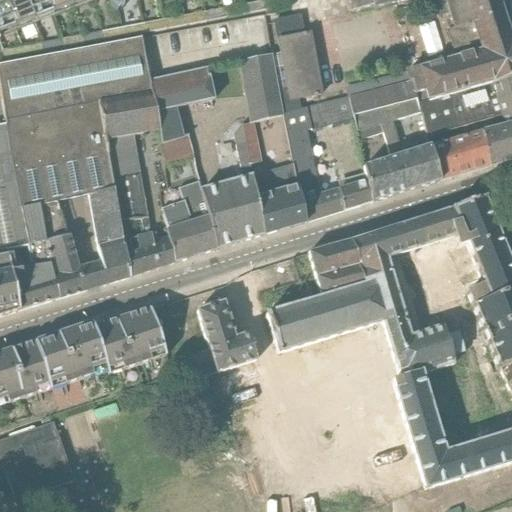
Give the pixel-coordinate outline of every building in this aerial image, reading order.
[(120,0),(0,0),(0,33),(64,8),(84,0),(107,0),(110,7),(114,12),(116,12),(117,10),(119,11),(121,11),(121,6),(121,0),(120,0)] [(276,10),(286,8),(284,0),(269,0),(263,1),(265,12),(276,10)] [(353,121),(353,124),(418,106),(511,79),(511,44),(503,16),(497,0),(347,0),(351,14),(371,9),(372,12),(422,0),(442,0),(447,12),(446,12),(452,32),(445,34),(453,59),(404,73),(404,74),(352,87),(354,93),(351,94),(351,98),(346,99),(353,121)] [(245,15),(265,12),(263,1),(243,5),(245,15)] [(225,19),(245,15),(243,5),(223,9),(225,19)] [(225,19),(223,9),(203,13),(205,23),(225,19)] [(183,16),(185,27),(205,23),(203,13),(183,16)] [(163,20),(165,30),(185,27),(183,16),(163,20)] [(165,30),(163,20),(143,24),(145,34),(165,30)] [(143,24),(123,28),(125,38),(145,34),(143,24)] [(123,28),(103,32),(105,41),(125,38),(123,28)] [(103,32),(83,35),(85,45),(105,41),(103,32)] [(63,39),(64,49),(85,45),(83,35),(63,39)] [(43,43),(44,53),(64,49),(63,39),(43,43)] [(151,92),(149,83),(141,40),(140,40),(140,41),(0,66),(0,91),(7,127),(0,127),(0,252),(27,248),(45,244),(68,238),(55,204),(87,197),(95,242),(96,245),(122,238),(119,225),(112,181),(105,143),(98,102),(151,92)] [(24,56),(44,53),(43,43),(23,47),(24,56)] [(23,47),(1,51),(4,60),(24,56),(23,47)] [(244,99),(278,92),(271,58),(237,65),(244,99)] [(149,83),(151,92),(158,133),(159,143),(183,137),(176,111),(204,105),(215,103),(207,71),(149,83)] [(511,123),(511,79),(418,106),(421,116),(426,137),(501,117),(503,126),(511,123)] [(105,143),(134,138),(158,133),(151,92),(98,102),(105,143)] [(371,204),(365,181),(320,194),(308,135),(310,134),(310,133),(353,121),(346,99),(313,107),(301,111),(282,117),(290,151),(293,170),(304,225),(371,204)] [(421,116),(418,106),(353,124),(358,142),(383,135),(390,161),(386,162),(372,166),(364,168),(363,168),(365,181),(371,204),(397,196),(419,190),(438,184),(429,148),(426,137),(421,116)] [(511,123),(503,126),(511,158),(511,123)] [(257,143),(254,124),(238,127),(232,137),(234,152),(237,169),(243,180),(201,191),(216,252),(263,237),(252,181),(249,165),(261,162),(257,143)] [(438,184),(511,160),(511,158),(503,126),(481,132),(429,148),(438,184)] [(183,137),(159,143),(160,147),(165,169),(194,161),(189,136),(183,137)] [(140,176),(134,138),(105,143),(112,181),(140,176)] [(263,237),(304,225),(293,170),(279,173),(252,181),(263,237)] [(119,225),(148,220),(140,176),(112,181),(119,225)] [(165,233),(166,240),(173,266),(216,252),(201,191),(200,183),(176,191),(182,203),(159,212),(168,232),(165,233)] [(401,227),(351,242),(308,255),(321,300),(265,316),(278,358),(383,326),(400,383),(391,386),(423,493),(511,465),(511,269),(484,201),(451,211),(401,227)] [(129,280),(125,256),(131,255),(130,242),(150,235),(148,220),(119,225),(122,238),(96,245),(99,263),(105,287),(129,280)] [(129,280),(156,271),(173,266),(166,240),(152,242),(151,237),(130,242),(131,255),(125,256),(129,280)] [(77,269),(68,238),(45,244),(63,300),(94,291),(105,287),(99,263),(88,266),(77,269)] [(20,313),(42,306),(63,300),(45,244),(27,248),(31,269),(20,271),(25,293),(16,296),(20,313)] [(31,269),(27,248),(0,252),(0,319),(20,313),(16,296),(25,293),(20,271),(31,269)] [(257,363),(249,337),(235,341),(233,335),(233,334),(228,318),(227,318),(223,305),(197,313),(209,353),(187,360),(194,382),(257,363)] [(107,375),(136,366),(164,357),(149,311),(92,330),(106,371),(107,375)] [(106,371),(92,330),(91,325),(34,344),(43,374),(49,390),(106,371)] [(0,406),(49,390),(43,374),(34,344),(0,355),(0,406)] [(270,382),(221,397),(256,511),(359,511),(380,506),(366,457),(347,462),(350,472),(293,489),(276,433),(285,430),(270,382)] [(0,466),(13,503),(73,483),(52,424),(0,442),(0,466)]
